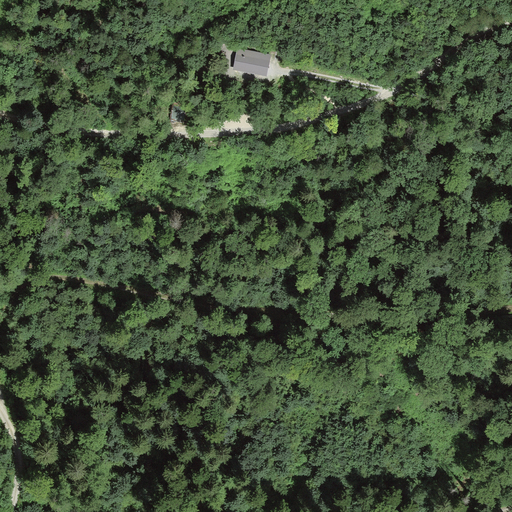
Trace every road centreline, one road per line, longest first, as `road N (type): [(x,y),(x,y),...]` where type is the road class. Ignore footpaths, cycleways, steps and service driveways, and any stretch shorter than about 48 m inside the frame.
road 1 (track): [(0,337),(8,301),(56,276),(213,304),(338,315),(511,308)]
road 2 (track): [(0,113),(110,133),(263,133),(393,90),(511,20)]
